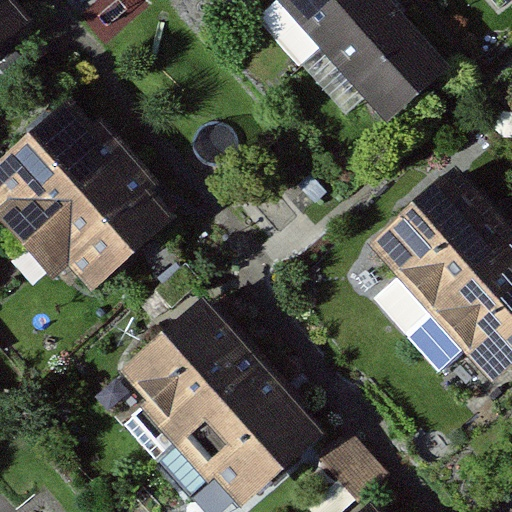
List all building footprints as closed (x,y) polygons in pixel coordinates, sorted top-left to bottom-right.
[(0,0),(0,68),(47,20),(25,0),(0,0)] [(458,76),(387,0),(267,0),(393,136),(458,76)] [(185,209),(79,104),(0,183),(0,215),(89,304),(185,209)] [(511,388),(511,220),(467,173),(380,256),(510,391),(511,388)] [(253,511),(337,436),(216,301),(126,381),(242,511),(253,511)] [(346,434),(322,453),(348,486),(372,467),(346,434)]
